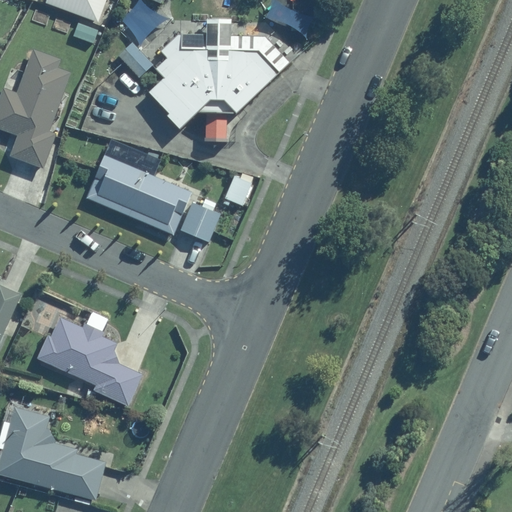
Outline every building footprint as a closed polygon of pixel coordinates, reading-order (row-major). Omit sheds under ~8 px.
[(49,0),(48,4),(100,22),(107,0),(49,0)] [(100,30),(78,22),(72,37),(94,45),(100,30)] [(152,95),(186,132),(206,117),(245,114),(283,77),(265,52),(179,52),(178,40),(162,56),(167,62),(160,74),(167,84),(152,95)] [(152,68),(130,44),(117,56),(139,80),(152,68)] [(52,134),(72,75),(59,71),(63,59),(35,49),(19,98),(4,93),(0,105),(0,131),(19,138),(12,159),(46,170),(57,136),(52,134)] [(191,201),(194,196),(140,172),(146,159),(125,150),(119,163),(105,157),(86,200),(175,239),(178,232),(191,201)] [(253,184),(233,177),(222,203),(230,207),(232,203),(244,208),(253,184)] [(223,215),(191,201),(178,232),(209,246),(223,215)] [(0,346),(22,296),(0,287),(0,346)] [(62,314),(39,360),(97,386),(94,393),(129,409),(144,376),(118,364),(116,353),(119,346),(101,337),(110,320),(93,311),(86,326),(62,314)] [(0,477),(97,501),(106,466),(78,459),(80,450),(56,444),(47,430),(50,416),(13,409),(10,422),(3,420),(0,435),(0,477)]
